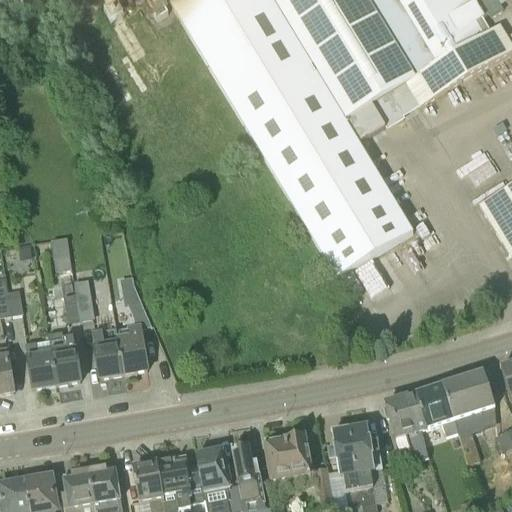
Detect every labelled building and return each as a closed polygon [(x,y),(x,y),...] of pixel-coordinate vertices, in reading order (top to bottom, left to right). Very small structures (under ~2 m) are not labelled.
[(166,0),(141,0),(150,14),(168,3),(166,0)] [(166,0),(168,3),(337,283),(412,237),(345,125),(406,88),(420,111),(511,55),(511,46),(501,28),(491,34),(483,21),(489,18),(491,21),(504,13),(496,0),(166,0)] [(511,189),(479,209),(511,263),(511,189)] [(443,228),(423,242),(435,258),(454,245),(443,228)] [(53,255),(68,252),(67,243),(51,245),(53,255)] [(32,263),(31,251),(18,253),(19,265),(32,263)] [(135,331),(116,334),(123,379),(147,375),(140,333),(152,331),(135,289),(124,293),(125,302),(133,321),(135,331)] [(7,296),(11,321),(24,318),(20,294),(7,296)] [(0,322),(11,321),(7,296),(0,297),(0,322)] [(77,298),(81,324),(94,322),(90,296),(77,298)] [(68,326),(81,324),(77,298),(64,300),(68,326)] [(100,382),(123,379),(116,334),(92,338),(100,382)] [(49,345),(56,390),(81,386),(73,341),(49,345)] [(33,394),(56,390),(49,345),(26,348),(33,394)] [(0,352),(0,399),(14,397),(6,352),(0,352)] [(511,368),(500,372),(511,408),(511,368)] [(468,421),(495,413),(483,377),(443,390),(458,437),(459,437),(468,469),(481,465),(468,421)] [(443,431),(446,441),(458,437),(443,390),(417,399),(427,434),(427,435),(443,431)] [(413,468),(430,463),(421,436),(427,434),(417,399),(386,407),(387,412),(384,412),(392,443),(405,440),(413,468)] [(377,511),(371,476),(381,474),(377,447),(370,448),(367,430),(349,433),(361,510),(361,511),(377,511)] [(511,430),(500,437),(508,453),(511,451),(511,430)] [(349,511),(361,510),(349,433),(332,436),(335,454),(328,455),(330,466),(336,465),(339,482),(344,481),(349,511)] [(272,487),(311,480),(305,441),(265,447),(272,487)] [(238,489),(243,511),(266,511),(257,466),(254,466),(250,450),(231,454),(238,489)] [(241,511),(237,490),(230,491),(223,454),(196,459),(198,470),(196,470),(203,507),(204,511),(241,511)] [(191,511),(191,509),(203,507),(196,470),(186,473),(185,467),(176,469),(175,463),(170,464),(169,461),(160,463),(160,466),(155,467),(163,511),(191,511)] [(163,511),(155,467),(132,471),(139,508),(150,506),(151,511),(163,511)] [(334,511),(328,471),(314,473),(320,511),(334,511)] [(121,511),(115,475),(106,477),(105,472),(89,475),(95,511),(121,511)] [(95,511),(89,475),(72,478),(73,483),(64,484),(67,500),(63,500),(64,511),(95,511)] [(56,511),(51,481),(26,486),(30,511),(56,511)] [(30,511),(26,486),(0,489),(0,498),(0,499),(0,511),(30,511)] [(477,511),(475,503),(464,507),(465,511),(477,511)]
